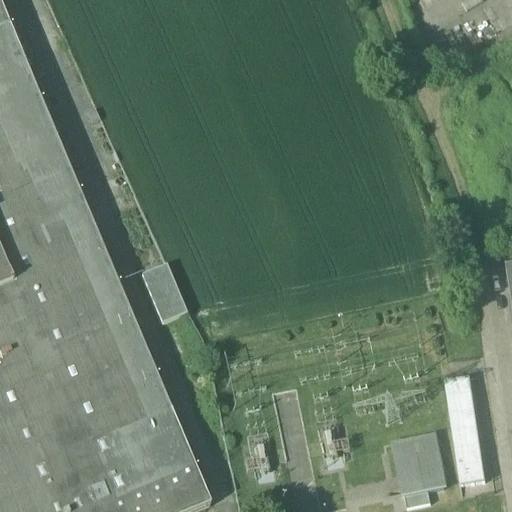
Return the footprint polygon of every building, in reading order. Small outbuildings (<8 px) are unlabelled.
[(0,511),(207,511),(7,30),(0,33),(0,511)] [(140,281),(161,330),(185,320),(165,271),(140,281)] [(469,382),(445,386),(461,491),(485,487),(469,382)] [(394,451),(404,502),(444,494),(434,443),(394,451)] [(429,498),(405,503),(406,511),(422,511),(431,510),(429,498)]
